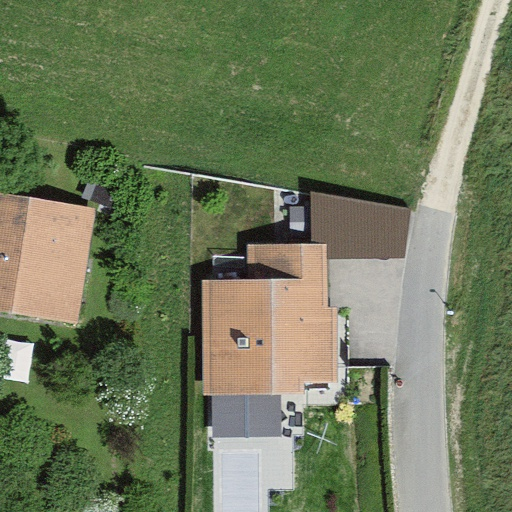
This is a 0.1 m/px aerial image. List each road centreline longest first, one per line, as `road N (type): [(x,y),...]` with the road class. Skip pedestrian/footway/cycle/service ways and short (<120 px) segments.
road 1 (track): [(503,0),(422,257)]
road 2 (residential): [(422,257),(419,404),(428,511)]
